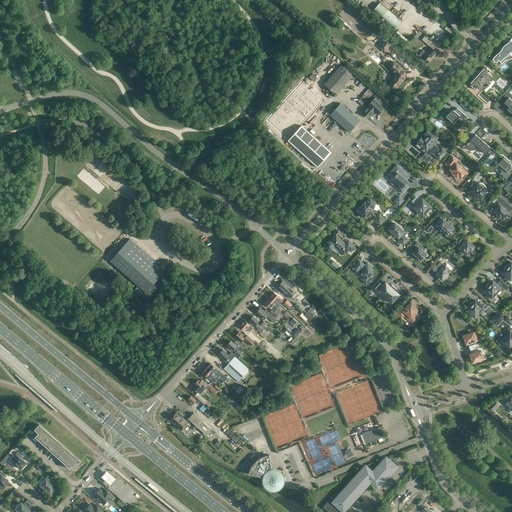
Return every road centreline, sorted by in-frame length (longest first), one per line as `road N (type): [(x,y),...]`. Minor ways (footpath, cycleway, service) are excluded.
road 1 (unclassified): [(287,254),(97,100),(68,92),(0,111)]
road 2 (tertiary): [(308,231),(511,5)]
road 3 (unknown): [(181,158),(254,123),(311,60),(312,41),(267,0)]
road 4 (residential): [(511,243),(440,178),(429,179),(430,189),(500,253)]
road 5 (residential): [(452,303),(384,242),(371,243),(442,314)]
road 6 (unclassified): [(155,401),(287,254)]
road 7 (tertiary): [(404,383),(382,339),(287,254)]
road 8 (trunk): [(133,417),(0,306)]
road 9 (trunk): [(0,329),(122,430)]
road 10 (trunk): [(248,511),(142,425)]
